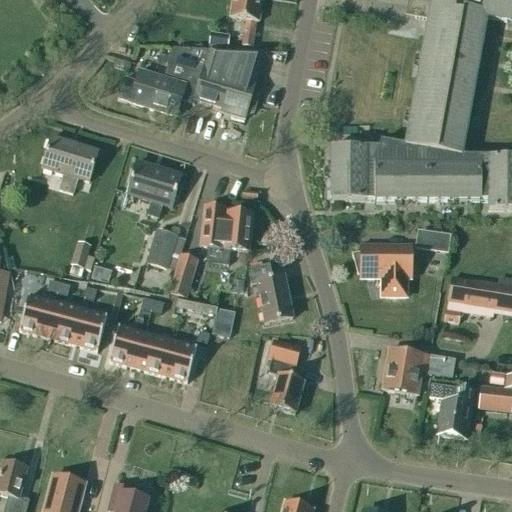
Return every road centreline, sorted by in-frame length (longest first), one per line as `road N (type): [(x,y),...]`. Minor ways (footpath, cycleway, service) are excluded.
road 1 (unclassified): [(344,465),(0,368)]
road 2 (tertiary): [(344,465),(343,369),(287,177)]
road 3 (residential): [(287,177),(253,175),(73,118),(49,98)]
road 4 (tertiary): [(287,177),(288,110),(308,0)]
road 5 (tertiary): [(511,490),(344,465)]
road 6 (residential): [(49,98),(140,0)]
